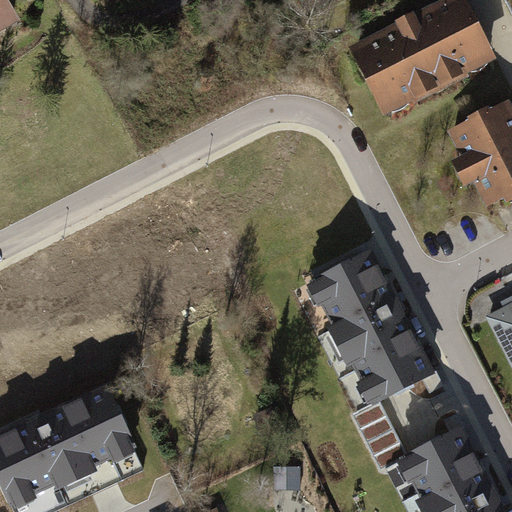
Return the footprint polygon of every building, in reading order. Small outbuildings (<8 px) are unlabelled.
[(0,0),(0,24),(14,16),(4,0),(0,0)] [(492,61),(462,0),(460,0),(445,8),(443,3),(428,11),(430,15),(418,21),(414,14),(398,22),(402,29),(389,35),(387,31),(372,39),(374,45),(357,53),(387,113),(492,61)] [(473,123),(454,133),(469,161),(452,170),(464,194),(477,188),(489,213),(504,205),(507,213),(511,210),(511,113),(508,106),(490,115),(488,112),(472,121),(473,123)] [(368,244),(303,278),(366,401),(431,368),(368,244)] [(511,306),(490,318),(511,359),(511,306)] [(104,392),(0,439),(0,493),(6,506),(59,482),(70,504),(141,472),(104,392)] [(508,511),(457,408),(434,419),(438,427),(398,447),(430,511),(508,511)]
